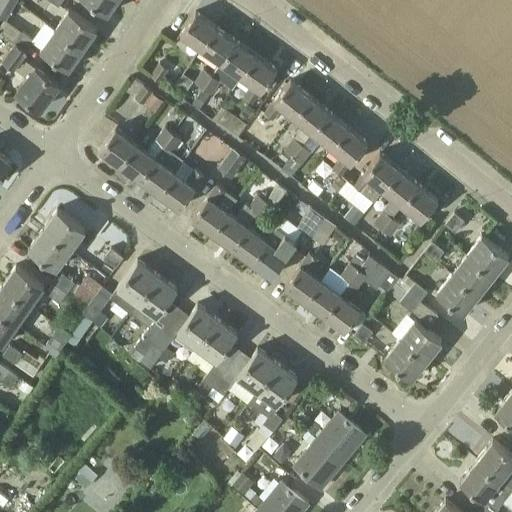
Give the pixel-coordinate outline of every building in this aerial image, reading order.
[(0,0),(0,13),(4,16),(14,0),(0,0)] [(91,0),(107,11),(114,0),(91,0)] [(54,28),(82,47),(95,27),(67,8),(54,28)] [(200,47),(216,25),(196,11),(181,33),(200,47)] [(0,28),(0,32),(17,44),(27,51),(28,52),(36,41),(6,20),(0,28)] [(235,39),(216,25),(200,47),(220,61),(235,39)] [(68,66),(82,47),(54,28),(40,47),(68,66)] [(231,87),(240,75),(255,53),(235,39),(220,61),(212,73),(203,87),(204,87),(192,103),(199,108),(211,92),(212,92),(220,79),(231,87)] [(23,56),(27,51),(17,44),(4,61),(24,76),(15,89),(40,107),(58,82),(23,56)] [(251,101),(275,67),(255,53),(240,75),(251,83),(242,95),(251,101)] [(159,62),(151,75),(160,81),(165,73),(168,68),(159,62)] [(203,87),(212,73),(203,67),(194,81),(203,87)] [(292,116),(309,95),(291,79),(264,112),(272,118),(282,107),(292,116)] [(135,96),(144,103),(152,91),(153,90),(143,84),(140,89),(135,96)] [(163,100),(152,91),(144,103),(143,104),(154,112),(163,100)] [(292,116),(311,131),(328,110),(309,95),(292,116)] [(243,110),(250,115),(255,108),(248,103),(243,110)] [(328,110),(311,131),(330,146),(347,125),(328,110)] [(186,115),(174,132),(140,178),(159,192),(175,170),(164,162),(193,119),(186,115)] [(164,125),(146,149),(135,141),(119,162),(140,178),(174,132),(164,125)] [(340,173),(366,141),(347,125),(330,146),(341,155),(332,167),(340,173)] [(100,148),(119,162),(135,141),(116,126),(100,148)] [(292,155),(302,143),(293,135),(283,148),(292,155)] [(301,161),(310,150),(302,143),(292,155),(301,161)] [(219,168),(231,176),(245,156),(233,148),(219,168)] [(291,154),(284,149),(279,155),(286,160),(291,154)] [(0,173),(10,160),(0,152),(0,173)] [(382,188),(399,167),(380,152),(353,184),(372,199),(382,188)] [(175,170),(159,192),(179,206),(203,173),(195,167),(186,179),(175,170)] [(382,209),(391,215),(401,203),(418,182),(399,167),(382,188),(392,196),(381,208),(382,209)] [(340,175),(331,185),(338,190),(346,180),(340,175)] [(266,200),(257,212),(266,218),(287,188),(279,182),(266,200)] [(420,219),(437,198),(418,182),(401,203),(420,219)] [(192,216),(213,231),(229,210),(237,198),(216,183),(192,216)] [(213,231),(232,245),(248,224),(257,212),(266,200),(256,193),(248,204),(246,202),(240,210),(241,211),(237,217),(229,210),(213,231)] [(353,205),(345,215),(355,223),(364,212),(354,204),(353,205)] [(311,235),(323,218),(324,216),(312,207),(298,226),(311,235)] [(85,229),(58,208),(43,227),(71,248),(85,229)] [(391,215),(382,209),(373,220),(381,226),(391,215)] [(455,231),(464,219),(454,212),(445,223),(455,231)] [(400,223),(391,215),(381,226),(390,234),(400,223)] [(267,238),(257,231),(248,224),(232,245),(251,259),(267,238)] [(56,268),(71,248),(43,227),(29,247),(56,268)] [(267,238),(251,259),(272,274),(295,242),(275,227),(267,238)] [(466,252),(493,274),(508,255),(481,234),(466,252)] [(432,240),(424,250),(435,259),(443,250),(432,240)] [(103,258),(115,267),(123,256),(111,247),(103,258)] [(309,251),(285,284),(305,299),(320,277),(310,269),(318,257),(309,251)] [(466,252),(451,271),(478,292),(493,274),(466,252)] [(86,272),(91,264),(74,253),(69,261),(86,272)] [(356,254),(351,262),(354,264),(358,267),(359,268),(365,260),(356,254)] [(364,278),(377,287),(389,269),(370,255),(359,268),(358,267),(349,280),(340,292),(324,313),(345,328),(361,307),(349,298),(364,278)] [(110,296),(129,310),(157,274),(137,259),(112,293),(102,285),(85,308),(83,311),(92,319),(110,296)] [(349,280),(358,267),(350,261),(341,273),(349,280)] [(30,304),(44,284),(16,265),(2,285),(30,304)] [(436,289),(463,311),(478,292),(451,271),(436,289)] [(54,282),(67,291),(74,281),(62,272),(54,282)] [(149,325),(152,321),(169,299),(177,288),(157,274),(129,310),(149,325)] [(409,276),(402,286),(420,300),(428,290),(409,276)] [(324,313),(340,292),(320,277),(305,299),(324,313)] [(436,313),(420,300),(402,286),(394,280),(387,290),(391,292),(400,299),(430,323),(436,313)] [(60,301),(67,291),(54,282),(47,293),(60,301)] [(2,285),(0,287),(0,312),(16,324),(30,304),(2,285)] [(196,303),(188,314),(176,331),(196,345),(216,317),(196,303)] [(16,324),(0,312),(0,342),(2,344),(16,324)] [(216,360),(236,332),(216,317),(196,345),(189,355),(209,370),(212,366),(216,360)] [(413,318),(399,337),(426,358),(440,339),(413,318)] [(162,329),(152,321),(149,325),(134,346),(144,354),(162,329)] [(353,333),(364,341),(371,331),(361,323),(353,333)] [(71,333),(58,325),(51,335),(45,344),(51,348),(49,351),(56,356),(64,343),(71,333)] [(172,337),(162,329),(144,354),(140,359),(150,367),(172,337)] [(411,377),(426,358),(399,337),(384,356),(411,377)] [(2,354),(14,362),(22,352),(9,343),(2,354)] [(130,352),(140,359),(144,354),(134,346),(130,352)] [(257,348),(237,375),(232,381),(228,387),(247,402),(248,401),(256,390),(277,362),(257,348)] [(0,377),(11,386),(19,375),(0,361),(0,377)] [(269,415),(247,443),(255,450),(273,430),(282,418),(272,410),(296,377),(277,362),(256,390),(248,401),(262,412),(263,411),(269,415)] [(108,380),(115,387),(120,382),(122,380),(114,373),(115,372),(107,365),(101,372),(109,380),(108,380)] [(213,386),(222,374),(212,366),(209,370),(202,378),(213,386)] [(213,386),(223,393),(228,387),(232,381),(222,374),(213,386)] [(213,386),(202,378),(195,388),(205,396),(213,386)] [(34,386),(25,380),(20,388),(29,394),(34,386)] [(511,389),(495,410),(511,423),(511,389)] [(337,409),(315,436),(344,460),(366,433),(337,409)] [(315,435),(321,428),(311,420),(305,427),(315,435)] [(236,446),(245,435),(232,425),(224,437),(236,446)] [(300,441),(306,446),(313,439),(306,433),(303,437),(300,441)] [(292,463),(321,487),(344,460),(315,436),(313,439),(306,446),(292,463)] [(511,453),(493,438),(476,459),(500,477),(509,466),(511,469),(511,453)] [(284,442),(273,455),(283,462),(293,449),(284,442)] [(487,501),(479,509),(483,511),(499,511),(496,509),(511,486),(500,477),(476,459),(460,480),(487,501)] [(86,487),(98,474),(83,460),(71,473),(86,487)] [(242,472),(232,484),(245,494),(251,487),(255,482),(242,471),(242,472)] [(263,499),(257,506),(264,511),(299,511),(308,502),(280,478),(263,499)] [(255,492),(250,498),(258,505),(263,498),(255,492)] [(483,511),(479,509),(476,511),(461,511),(444,498),(433,511),(483,511)]
